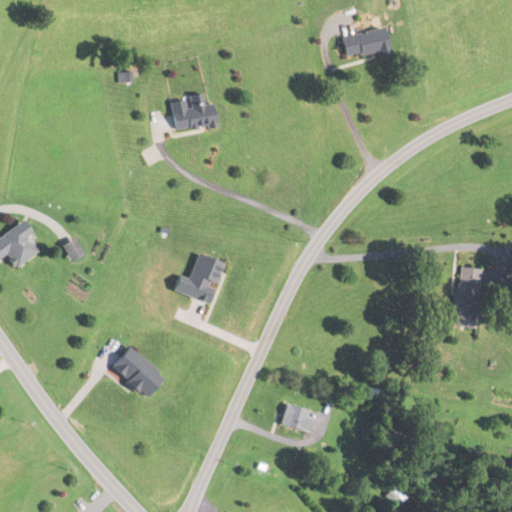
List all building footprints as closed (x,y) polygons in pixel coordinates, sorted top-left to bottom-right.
[(342,60),(385,52),(381,29),(338,37),(342,60)] [(172,132),(212,126),(209,104),(202,105),(200,96),(167,100),(172,132)] [(33,252),(25,241),(30,238),(18,221),(0,234),(0,257),(1,257),(10,269),(33,252)] [(60,247),(69,260),(79,254),(70,241),(60,247)] [(471,330),(480,271),(457,268),(449,327),(471,330)] [(107,370),(142,399),(160,376),(126,348),(107,370)] [(301,432),(305,410),(282,406),(278,428),(301,432)]
